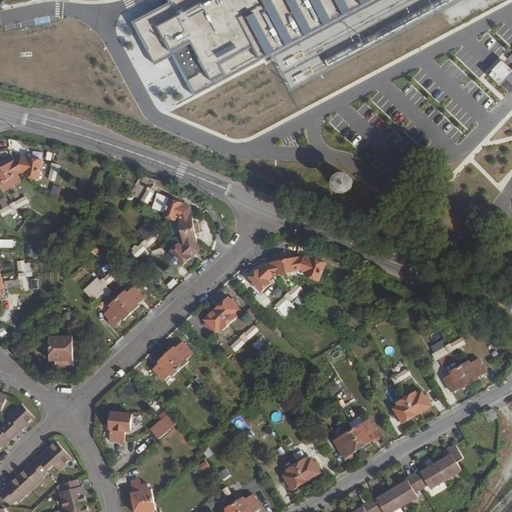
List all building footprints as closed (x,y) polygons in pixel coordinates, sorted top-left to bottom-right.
[(192,98),(373,0),(164,0),(166,3),(130,22),(152,65),(170,55),(192,98)] [(440,33),(501,0),(459,0),(431,16),(440,33)] [(294,56),(285,59),(288,66),(297,63),(294,56)] [(486,74),(498,85),(511,70),(500,59),(486,74)] [(302,72),(294,76),(297,83),(305,79),(302,72)] [(369,107),(363,111),(371,123),(377,119),(369,107)] [(13,162),(20,173),(21,172),(26,173),(26,177),(37,179),(40,162),(19,158),(17,160),(13,162)] [(0,169),(1,170),(0,170),(0,184),(20,173),(13,162),(7,166),(5,162),(0,165),(0,169)] [(52,164),(48,179),(54,181),(59,165),(52,164)] [(340,197),(348,181),(329,171),(321,188),(340,197)] [(148,189),(142,203),(148,205),(154,191),(148,189)] [(24,197),(0,211),(4,216),(27,203),(24,197)] [(171,200),(164,217),(175,222),(177,218),(181,220),(192,218),(192,216),(190,207),(171,200)] [(181,222),(185,238),(186,243),(196,242),(197,242),(195,233),(199,233),(197,224),(193,225),(192,218),(181,220),(181,222)] [(155,231),(143,241),(148,246),(160,236),(155,231)] [(143,241),(132,251),(137,257),(148,246),(143,241)] [(180,242),(170,251),(182,265),(198,250),(197,242),(196,242),(186,243),(183,245),(180,242)] [(164,248),(156,250),(159,259),(167,256),(164,248)] [(272,262),(275,275),(300,270),(298,258),(289,259),(289,256),(280,257),(281,261),(272,262)] [(298,258),(300,270),(308,273),(307,277),(318,281),(324,264),(306,257),(298,258)] [(18,262),(20,274),(23,273),(24,277),(27,277),(25,261),(18,262)] [(266,263),(250,278),(262,292),(271,284),(268,281),(275,275),(272,262),(266,263)] [(342,269),(335,284),(342,286),(348,272),(342,269)] [(113,270),(101,280),(106,285),(117,275),(113,270)] [(20,274),(22,290),(28,289),(27,277),(24,277),(23,273),(20,274)] [(101,280),(90,291),(94,295),(106,285),(101,280)] [(299,284),(287,294),(292,299),(304,289),(299,284)] [(126,291),(117,298),(131,312),(139,305),(137,303),(144,297),(135,287),(128,293),(126,291)] [(287,294),(276,304),(281,310),(292,299),(287,294)] [(112,307),(105,313),(115,324),(122,318),(123,319),(131,312),(117,298),(110,305),(112,307)] [(229,298),(217,308),(231,323),(239,315),(237,313),(240,310),(236,306),(239,303),(234,298),(231,300),(229,298)] [(55,308),(55,320),(70,319),(70,309),(55,308)] [(205,319),(208,322),(206,323),(212,329),(213,328),(217,332),(222,328),(224,330),(231,323),(217,308),(205,319)] [(243,317),(236,322),(240,330),(248,325),(243,317)] [(254,325),(242,336),(247,341),(259,330),(254,325)] [(52,336),(51,359),(56,359),(55,364),(73,364),(73,346),(77,344),(77,341),(74,338),(74,336),(52,336)] [(242,336),(231,346),(236,352),(247,341),(242,336)] [(256,351),(263,345),(257,338),(251,344),(256,351)] [(461,339),(448,346),(451,352),(464,344),(461,339)] [(176,347),(168,354),(181,369),(189,361),(187,359),(194,353),(184,342),(177,349),(176,347)] [(448,346),(434,354),(437,359),(451,352),(448,346)] [(162,364),(155,370),(164,380),(171,374),(173,377),(181,369),(168,354),(160,362),(162,364)] [(459,366),(470,384),(479,379),(478,377),(486,372),(479,359),(471,364),(469,361),(459,366)] [(452,375),(444,379),(451,392),(459,387),(460,390),(470,384),(459,366),(450,372),(452,375)] [(407,370),(394,377),(398,383),(411,375),(407,370)] [(204,371),(193,381),(198,387),(209,377),(204,371)] [(394,377),(381,385),(384,391),(398,383),(394,377)] [(193,381),(182,392),(187,398),(198,387),(193,381)] [(407,398),(417,415),(431,406),(429,403),(431,402),(428,395),(425,397),(422,392),(418,394),(416,392),(407,398)] [(395,414),(399,421),(401,420),(403,423),(417,415),(407,398),(398,403),(400,405),(395,408),(397,413),(395,414)] [(352,402),(339,410),(342,416),(356,408),(352,402)] [(0,451),(37,416),(25,403),(11,415),(14,418),(2,429),(0,426),(0,451)] [(484,415),(488,423),(498,418),(493,409),(484,415)] [(339,410),(326,417),(330,423),(342,416),(339,410)] [(113,421),(112,428),(116,428),(116,432),(126,433),(127,429),(131,430),(133,414),(113,412),(113,415),(111,417),(110,420),(113,421)] [(149,416),(147,431),(153,432),(155,416),(149,416)] [(351,431),(361,447),(372,441),(373,442),(380,438),(369,420),(351,431)] [(334,441),(345,459),(351,455),(350,454),(361,447),(351,431),(334,441)] [(296,436),(283,444),(286,450),(300,442),(296,436)] [(59,440),(1,493),(11,505),(16,499),(18,501),(45,476),(43,474),(55,463),(60,469),(74,457),(59,440)] [(191,447),(199,460),(205,457),(198,446),(197,444),(191,447)] [(270,452),(273,458),(286,450),(283,444),(270,452)] [(436,466),(446,483),(461,473),(456,465),(464,461),(455,447),(448,451),(451,457),(444,461),(436,466)] [(440,455),(444,461),(451,457),(448,451),(440,455)] [(199,460),(207,473),(212,469),(205,457),(199,460)] [(295,465),(305,483),(320,474),(318,470),(320,469),(316,462),(313,464),(311,459),(306,462),(305,459),(295,465)] [(288,473),(284,476),(286,480),(284,481),(288,488),(290,487),(292,491),(305,483),(295,465),(287,470),(288,473)] [(413,477),(421,491),(428,486),(431,491),(446,483),(436,466),(427,471),(421,474),(420,472),(413,477)] [(226,469),(218,472),(221,479),(229,476),(226,469)] [(63,507),(64,511),(88,511),(86,501),(81,484),(78,485),(76,477),(61,481),(63,489),(59,490),(63,507)] [(401,487),(392,492),(402,509),(417,499),(414,495),(421,491),(413,477),(406,481),(407,483),(401,487)] [(133,492),(135,503),(155,500),(154,490),(150,491),(149,484),(142,485),(142,480),(134,481),(135,492),(133,492)] [(238,481),(224,489),(228,495),(241,487),(238,481)] [(224,489),(212,497),(215,503),(228,495),(224,489)] [(368,503),(373,511),(396,511),(402,509),(392,492),(383,498),(377,501),(375,499),(368,503)] [(233,504),(238,511),(252,511),(259,508),(252,496),(244,501),(242,499),(233,504)] [(135,503),(135,511),(153,511),(153,510),(156,509),(155,500),(135,503)] [(359,511),(373,511),(368,503),(361,508),(363,510),(359,511)]
